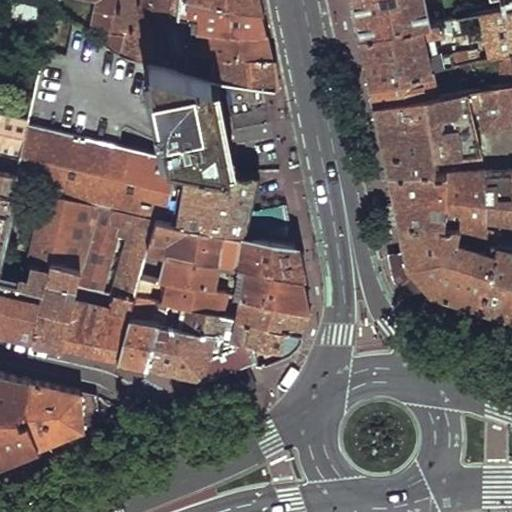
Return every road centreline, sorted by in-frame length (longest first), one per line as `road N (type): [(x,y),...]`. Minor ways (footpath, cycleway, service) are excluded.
road 1 (residential): [(235,450),(107,379),(0,354)]
road 2 (primary): [(301,0),(343,203)]
road 3 (primary): [(343,203),(345,302),(334,393)]
road 4 (primary): [(411,381),(343,203)]
road 5 (primary): [(235,450),(82,511)]
